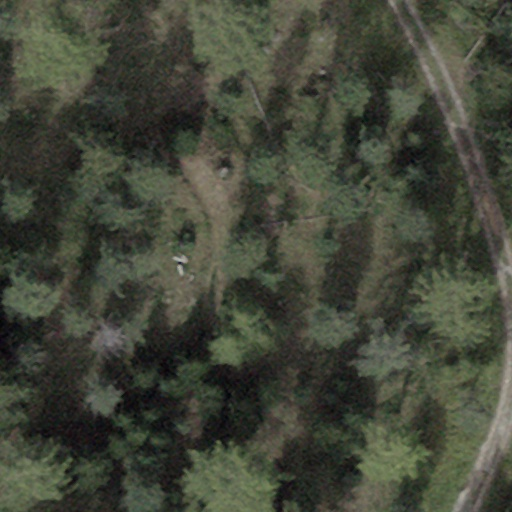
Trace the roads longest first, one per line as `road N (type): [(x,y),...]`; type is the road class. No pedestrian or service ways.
road 1 (track): [(511,312),(477,160),(403,0)]
road 2 (track): [(461,511),(508,408),(511,375)]
